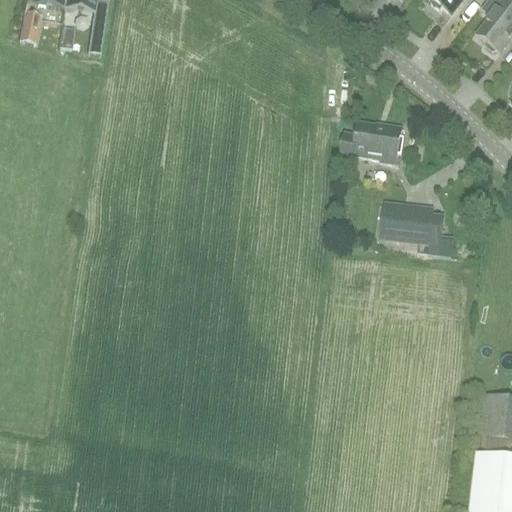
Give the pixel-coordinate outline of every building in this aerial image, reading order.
[(33,0),(33,9),(64,13),(65,0),(33,0)] [(65,0),(64,13),(93,17),(90,40),(102,41),(108,5),(97,3),(97,0),(65,0)] [(427,0),(433,4),(430,7),(440,15),(442,12),(450,18),(464,0),(427,0)] [(491,20),(477,39),(485,45),(485,50),(492,56),(497,54),(499,56),(510,43),(511,44),(511,8),(507,4),(509,0),(491,0),(482,13),(491,20)] [(37,49),(40,37),(44,20),(26,16),(22,34),(20,45),(37,49)] [(74,33),(62,31),(59,51),(71,52),(74,33)] [(381,165),(396,167),(401,131),(385,128),(385,130),(359,126),(356,140),(344,138),(340,165),(353,167),(353,168),(354,168),(355,160),(381,164),(381,165)] [(384,210),(381,235),(385,240),(428,246),(432,215),(416,213),(415,223),(399,221),(400,213),(384,210)] [(511,443),(511,400),(481,397),(477,439),(511,443)] [(511,511),(511,461),(476,457),(469,511),(511,511)]
